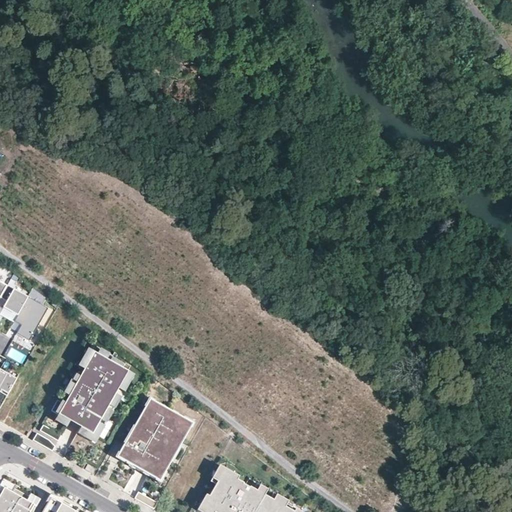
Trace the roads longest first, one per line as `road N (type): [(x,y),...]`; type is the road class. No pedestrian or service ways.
road 1 (residential): [(351,511),(0,247)]
road 2 (residential): [(0,445),(118,511)]
